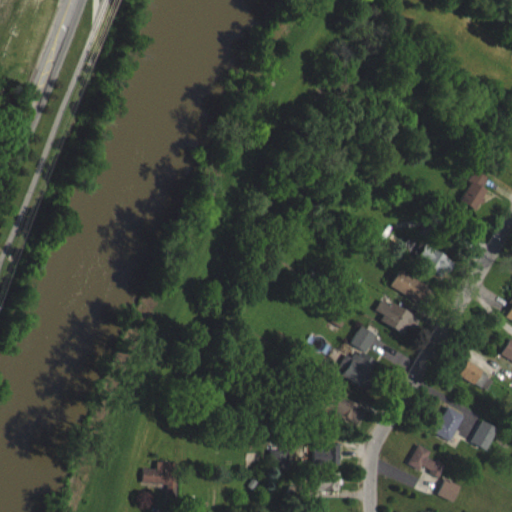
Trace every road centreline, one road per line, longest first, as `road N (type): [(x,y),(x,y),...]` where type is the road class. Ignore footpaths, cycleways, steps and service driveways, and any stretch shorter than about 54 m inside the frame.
road 1 (residential): [(375,511),(376,446),(511,224)]
road 2 (residential): [(0,181),(68,0)]
